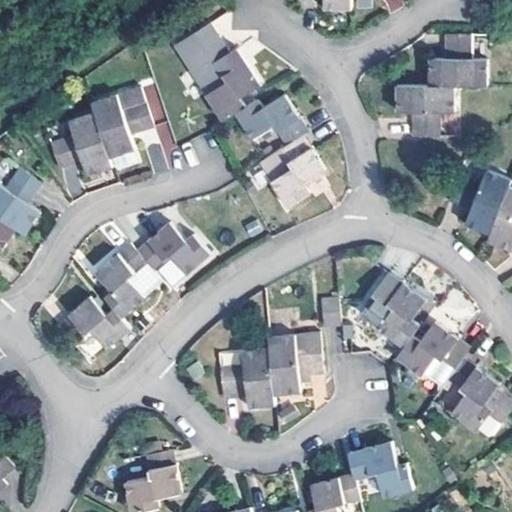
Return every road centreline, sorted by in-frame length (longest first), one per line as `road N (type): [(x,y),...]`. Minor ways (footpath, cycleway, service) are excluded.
road 1 (residential): [(149,373),(220,442),(250,454),(289,450),(346,417),(364,388)]
road 2 (residential): [(149,373),(231,290),(300,249),(364,230)]
road 3 (residential): [(0,310),(94,209),(206,169)]
road 4 (track): [(0,114),(167,0)]
road 5 (residential): [(364,230),(441,255),(473,276),(511,328)]
road 6 (residential): [(364,230),(366,143),(335,60)]
road 7 (residential): [(0,314),(95,435)]
road 8 (residential): [(335,60),(450,0)]
